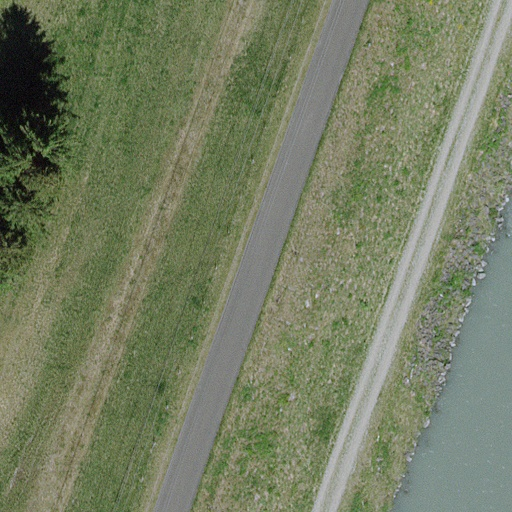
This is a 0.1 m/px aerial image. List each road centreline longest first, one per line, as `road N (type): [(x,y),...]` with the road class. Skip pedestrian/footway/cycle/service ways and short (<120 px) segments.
road 1 (track): [(351,0),(171,511)]
road 2 (track): [(503,0),(334,511)]
